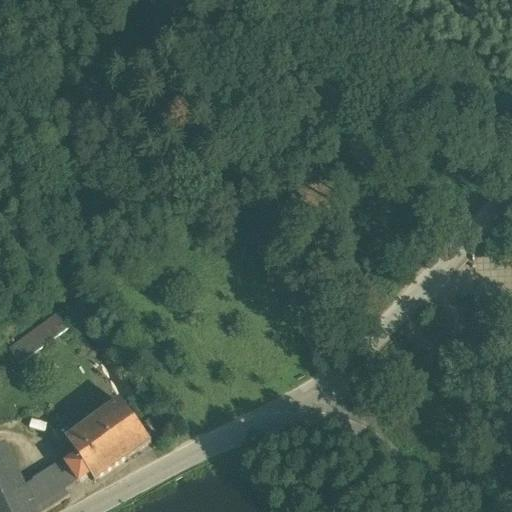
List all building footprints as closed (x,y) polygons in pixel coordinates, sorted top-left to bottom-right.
[(55,312),(8,351),(19,364),(65,325),(55,312)] [(150,444),(119,404),(100,417),(128,459),(150,444)] [(128,459),(100,417),(65,442),(77,459),(89,477),(94,483),(128,459)] [(0,448),(0,511),(30,511),(22,494),(0,448)] [(77,459),(66,466),(78,483),(79,484),(89,477),(77,459)] [(66,466),(22,494),(30,511),(47,511),(54,508),(69,498),(65,492),(78,483),(66,466)]
